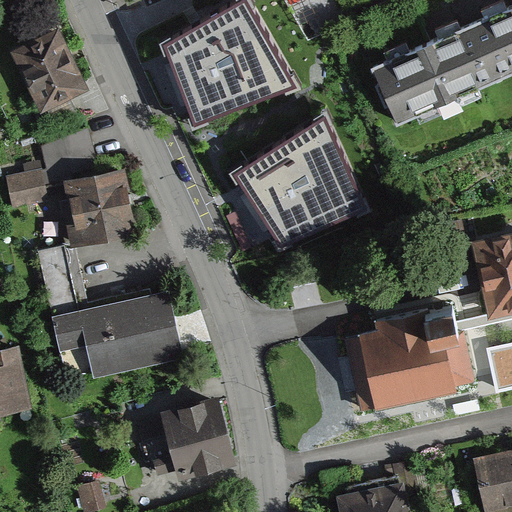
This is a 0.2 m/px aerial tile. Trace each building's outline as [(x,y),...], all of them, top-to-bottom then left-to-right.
[(303,86),(252,0),(233,0),(162,45),(195,129),(303,86)] [(511,9),(371,69),(392,119),(511,68),(511,9)] [(66,30),(16,53),(44,115),(94,92),(66,30)] [(371,210),(327,111),(232,174),(282,250),(371,210)] [(93,128),(48,148),(55,180),(101,172),(93,128)] [(47,171),(10,177),(15,205),(52,199),(47,171)] [(134,176),(66,187),(76,249),(143,238),(134,176)] [(511,236),(473,245),(490,316),(511,310),(511,236)] [(72,248),(43,254),(63,349),(91,343),(99,380),(187,362),(172,293),(86,311),(72,248)] [(455,303),(376,321),(379,332),(347,339),(364,412),(474,387),(455,303)] [(511,341),(486,347),(496,394),(511,390),(511,341)] [(0,369),(1,373),(0,372),(0,415),(38,408),(27,349),(0,353),(0,369)] [(243,464),(225,401),(140,425),(144,441),(174,433),(187,480),(243,464)] [(511,511),(511,456),(481,462),(490,511),(511,511)] [(100,482),(82,487),(88,511),(91,511),(107,508),(100,482)] [(421,511),(416,484),(348,499),(351,511),(421,511)]
